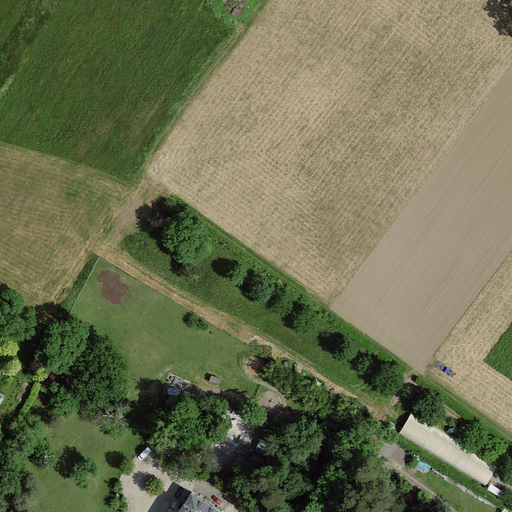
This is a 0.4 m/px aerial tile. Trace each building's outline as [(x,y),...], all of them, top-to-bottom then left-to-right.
[(236,406),(205,455),(227,469),(258,420),(236,406)] [(498,466),(411,413),(398,435),(485,487),(498,466)] [(205,441),(192,434),(184,449),(179,459),(191,465),(205,441)] [(262,437),(249,462),(262,469),(268,458),(273,449),(275,445),(262,437)] [(318,440),(314,451),(334,459),(338,449),(318,440)] [(398,445),(392,455),(406,463),(412,452),(398,445)] [(285,456),(273,449),(268,458),(281,464),(285,456)] [(177,511),(223,511),(225,510),(211,501),(200,494),(192,489),(181,506),(177,511)]
